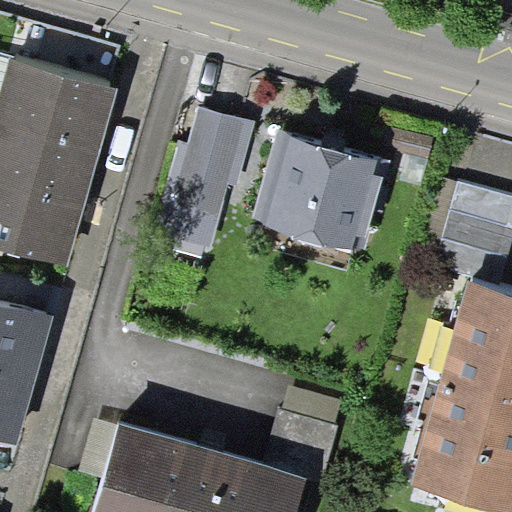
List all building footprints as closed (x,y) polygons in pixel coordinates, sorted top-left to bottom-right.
[(128,87),(20,55),(0,121),(0,239),(76,262),(128,87)] [(362,257),(390,160),(283,130),(257,228),(362,257)] [(511,238),(511,195),(457,181),(433,268),(500,285),(511,238)] [(511,287),(500,285),(478,280),(467,279),(412,481),(511,510),(511,287)] [(63,319),(0,300),(0,425),(29,434),(63,319)] [(349,403),(289,387),(270,458),(330,474),(349,403)] [(270,458),(143,421),(116,511),(309,511),(321,473),(270,458)]
